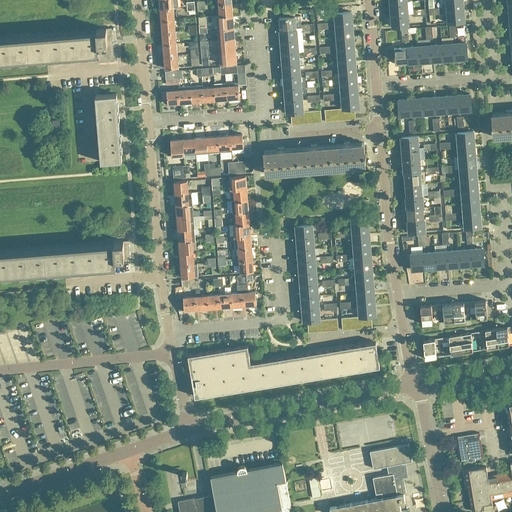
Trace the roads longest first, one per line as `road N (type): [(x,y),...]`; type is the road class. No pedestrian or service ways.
road 1 (tertiary): [(187,428),(416,386)]
road 2 (residential): [(168,331),(280,320),(272,220)]
road 3 (residential): [(148,123),(262,114),(255,21)]
road 4 (residential): [(375,85),(491,75),(485,0)]
road 5 (residential): [(0,371),(172,353)]
road 6 (residential): [(396,292),(379,129)]
road 7 (residential): [(160,276),(148,123)]
road 8 (tertiary): [(0,496),(127,451)]
road 9 (residential): [(440,511),(416,386)]
